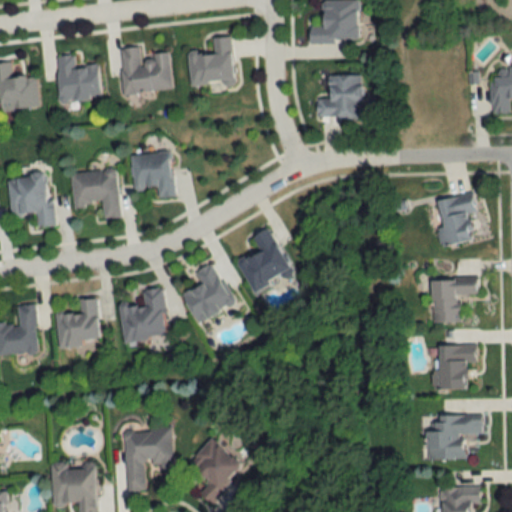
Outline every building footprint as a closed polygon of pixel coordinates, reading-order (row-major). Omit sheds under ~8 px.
[(359,0),(335,0),(321,0),(321,18),(310,18),(309,42),(358,42),(359,0)] [(231,36),(212,37),(212,53),(188,55),(189,85),(232,83),(231,36)] [(119,48),(122,94),(171,90),(168,55),(139,57),(138,47),(119,48)] [(56,56),(58,101),(100,100),(98,65),(73,65),(73,55),(56,56)] [(0,111),(38,107),(34,74),(11,77),(9,61),(0,62),(0,111)] [(509,113),(509,99),(511,98),(511,66),(507,66),(507,77),(490,77),(490,113),(509,113)] [(317,98),(317,118),(362,118),(362,75),(329,75),(329,98),(317,98)] [(169,151),(129,155),(133,191),(154,189),(155,199),(174,197),(169,151)] [(70,173),(73,207),(101,204),(103,220),(120,218),(115,169),(70,173)] [(10,217),(35,214),(37,228),(56,226),(53,200),(47,201),(44,174),(7,178),(10,217)] [(437,200),(442,228),(437,229),(441,247),(473,241),(468,214),(476,213),(472,194),(437,200)] [(253,236),(260,251),(238,262),(253,292),(291,273),(269,228),(253,236)] [(212,264),(194,272),(200,285),(182,294),(196,323),(232,306),(212,264)] [(433,323),(460,322),(459,294),(477,294),(476,279),(431,281),(433,323)] [(119,308),(123,341),(168,336),(162,288),(142,291),(143,305),(119,308)] [(79,300),(80,313),(56,315),(59,348),(83,346),(82,340),(99,339),(96,299),(79,300)] [(0,354),(37,353),(35,305),(17,306),(18,324),(0,325),(0,354)] [(433,370),(434,389),(470,389),(469,363),(475,363),(475,345),(439,345),(439,370),(433,370)] [(427,459),(465,459),(465,434),(482,434),(482,415),(427,415),(427,459)] [(173,468),(171,429),(124,431),(127,491),(145,490),(144,462),(158,462),(158,469),(173,468)] [(211,504),(243,466),(210,439),(189,464),(210,482),(199,494),(211,504)] [(51,463),(52,505),(76,504),(76,511),(96,511),(95,468),(67,469),(67,463),(51,463)] [(469,511),(469,506),(480,506),(480,486),(438,487),(438,511),(469,511)]
